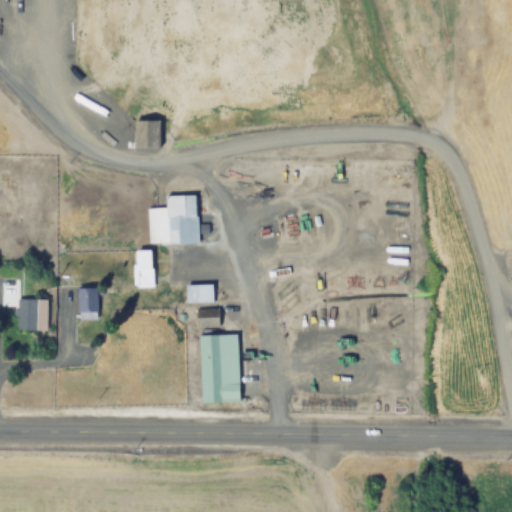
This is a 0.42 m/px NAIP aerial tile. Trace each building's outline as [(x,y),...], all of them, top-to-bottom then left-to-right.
[(93,87),(94,24),(77,24),(76,87),(93,87)] [(159,147),(159,118),(134,118),(134,147),(159,147)] [(198,243),(196,193),(165,194),(166,206),(147,206),(148,244),(198,243)] [(0,215),(24,215),(24,203),(0,203),(0,215)] [(133,249),(133,287),(152,287),(152,249),(133,249)] [(213,284),(185,284),(185,302),(213,302),(213,284)] [(46,298),(16,298),(16,330),(46,330),(46,298)] [(218,316),(196,317),(196,329),(219,328),(218,316)] [(199,333),(200,401),(239,401),(238,333),(199,333)]
